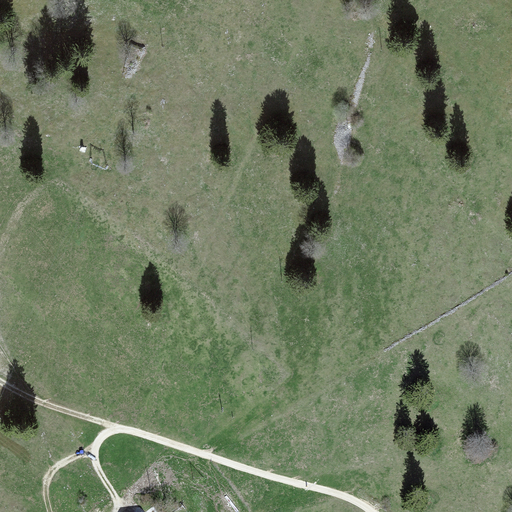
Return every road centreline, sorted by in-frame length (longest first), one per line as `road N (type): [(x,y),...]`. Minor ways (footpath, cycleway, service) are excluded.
road 1 (track): [(116,427),(343,495),(371,511)]
road 2 (track): [(0,381),(116,427)]
road 3 (track): [(49,511),(51,472),(94,450),(116,427)]
